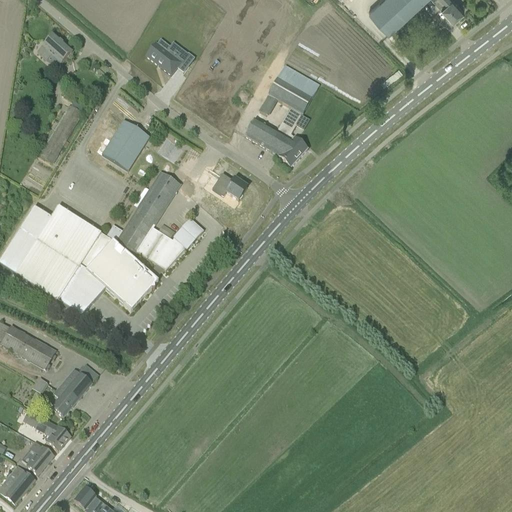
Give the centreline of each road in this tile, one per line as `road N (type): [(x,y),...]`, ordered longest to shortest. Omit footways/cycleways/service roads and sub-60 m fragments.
road 1 (secondary): [(39,511),(296,205)]
road 2 (unclassified): [(296,205),(33,0)]
road 3 (secondary): [(296,205),(511,22)]
